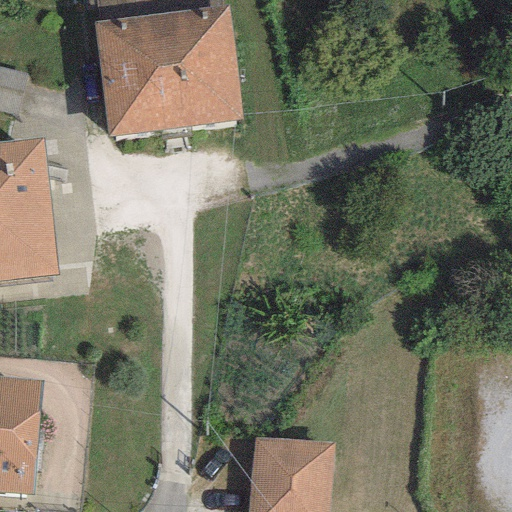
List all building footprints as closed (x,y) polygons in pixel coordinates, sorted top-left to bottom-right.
[(101,28),(117,140),(232,123),(215,11),(101,28)] [(0,108),(15,113),(25,75),(0,67),(0,108)] [(0,282),(53,276),(37,151),(0,155),(0,282)] [(0,386),(0,496),(28,501),(44,394),(0,386)] [(255,447),(250,511),(329,511),(334,453),(255,447)]
